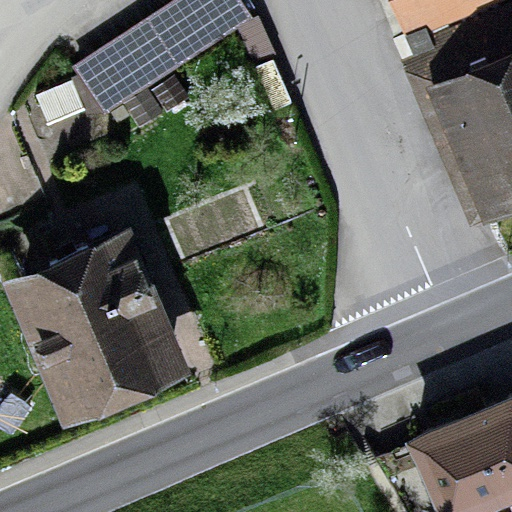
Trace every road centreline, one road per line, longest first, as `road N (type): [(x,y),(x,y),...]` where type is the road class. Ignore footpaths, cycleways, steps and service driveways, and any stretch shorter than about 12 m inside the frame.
road 1 (secondary): [(453,330),(19,511)]
road 2 (residential): [(453,330),(315,0)]
